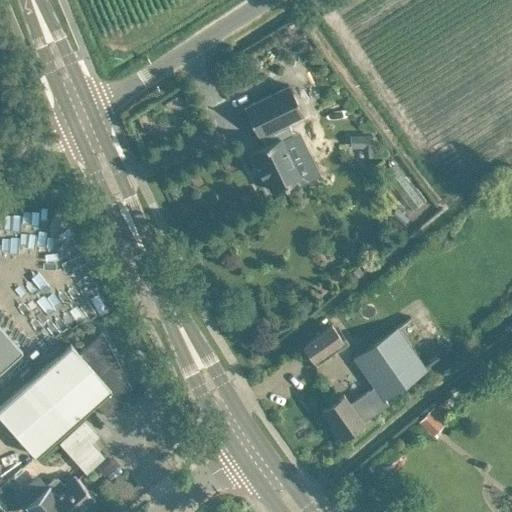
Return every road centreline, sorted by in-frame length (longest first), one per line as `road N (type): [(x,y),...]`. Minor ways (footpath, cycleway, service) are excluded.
road 1 (secondary): [(247,447),(136,238)]
road 2 (unclassified): [(89,112),(265,0)]
road 3 (secondary): [(136,238),(126,189),(89,112)]
road 4 (secondary): [(28,0),(72,126)]
road 5 (secondary): [(72,126),(136,238)]
road 6 (secondary): [(89,112),(35,0)]
